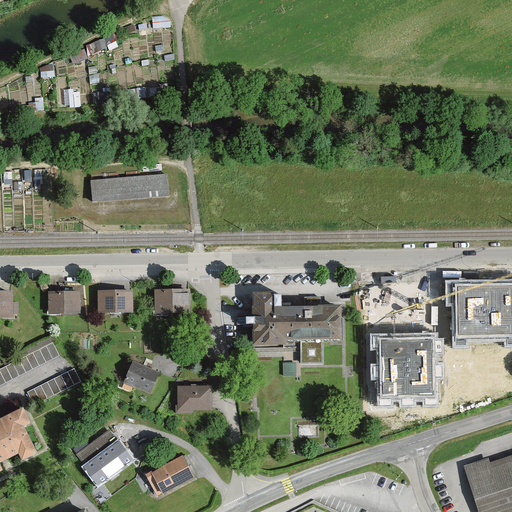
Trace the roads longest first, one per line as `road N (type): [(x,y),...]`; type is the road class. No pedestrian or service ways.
road 1 (track): [(184,90),(305,93),(511,116)]
road 2 (residential): [(511,255),(208,261)]
road 3 (track): [(199,261),(181,0)]
road 4 (residential): [(208,261),(246,506)]
road 5 (residential): [(208,261),(0,265)]
road 6 (tertiary): [(246,506),(407,445)]
road 7 (unknown): [(485,267),(484,355),(468,383)]
